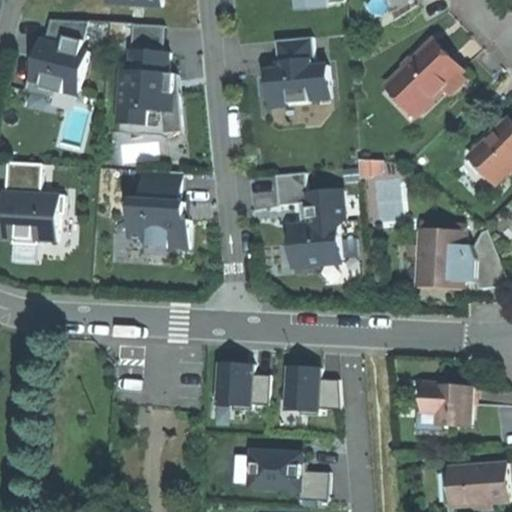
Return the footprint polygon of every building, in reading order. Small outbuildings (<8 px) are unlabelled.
[(32,74),(28,92),(53,98),(57,86),(81,92),(92,51),(85,50),(92,22),(54,20),(48,41),(43,39),(39,58),(36,57),(32,74)] [(135,24),(134,51),(166,53),(167,26),(135,24)] [(315,37),(279,41),(280,59),(282,71),(270,72),(273,106),(313,103),(313,100),(334,98),(331,66),(318,67),(313,68),(313,61),(317,60),(315,37)] [(394,81),(423,112),(448,89),(463,75),(466,72),(448,54),(436,41),(394,81)] [(134,51),(133,50),(132,71),(124,71),(120,123),(148,125),(150,110),(168,112),(167,134),(184,132),(185,133),(186,133),(182,97),(181,75),(172,75),(172,54),(166,53),(134,51)] [(469,81),(463,75),(448,89),(454,95),(469,81)] [(476,153),(502,181),(511,171),(511,120),(476,153)] [(45,165),(10,163),(9,193),(6,193),(5,205),(3,238),(16,239),(16,244),(41,245),(41,241),(61,242),(63,214),(67,214),(68,196),(44,195),(45,165)] [(186,173),(146,171),(144,201),(135,200),(132,238),(147,239),(147,246),(192,249),(193,221),(189,221),(189,213),(190,204),(185,203),(186,173)] [(308,173),(279,176),(282,206),(302,204),(303,216),(304,225),(292,226),(296,268),(345,264),(341,222),(349,222),(346,190),(310,193),(308,173)] [(424,224),(424,230),(454,232),(455,225),(424,224)] [(444,286),(466,288),(467,282),(469,246),(470,226),(455,225),(454,232),(424,230),(423,246),(422,256),(421,285),(444,286)] [(476,246),(469,246),(467,282),(479,283),(479,288),(485,289),(511,285),(511,284),(490,230),(484,233),(476,246)] [(40,264),(41,245),(16,244),(15,262),(40,264)] [(412,255),(422,256),(423,246),(413,246),(412,255)] [(256,405),(257,375),(258,366),(257,365),(257,368),(248,368),(240,367),(241,365),(222,364),(220,405),(236,406),(236,409),(256,410),(256,405)] [(322,409),(324,380),(324,369),(313,368),(290,367),(290,369),(291,369),(289,410),(304,411),(303,415),(322,416),(322,409)] [(257,375),(256,405),(273,406),(274,376),(257,375)] [(324,380),(322,409),(344,410),(342,380),(324,380)] [(446,426),(474,427),(475,405),(476,387),(451,386),(451,384),(427,383),(425,413),(421,412),(420,429),(446,431),(446,426)] [(304,491),(305,471),(305,462),(306,455),(256,452),(254,488),(304,491)] [(452,473),(455,504),(455,507),(476,505),(477,510),(489,509),(493,504),(493,502),(496,502),(511,500),(511,468),(511,464),(451,468),(452,473)] [(310,472),(305,471),(304,491),(303,500),(331,502),(333,473),(310,472)] [(497,509),(496,502),(493,502),(493,504),(489,509),(489,510),(497,509)]
